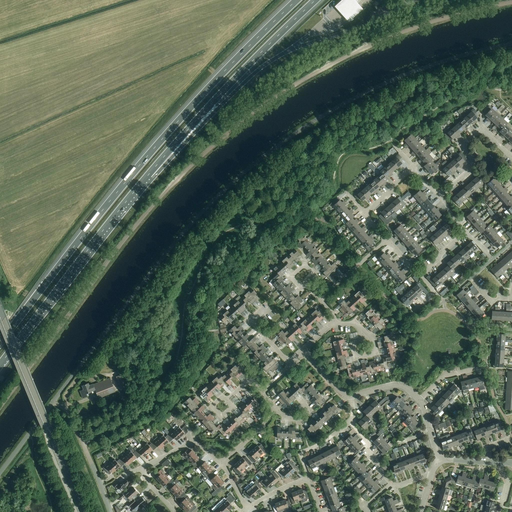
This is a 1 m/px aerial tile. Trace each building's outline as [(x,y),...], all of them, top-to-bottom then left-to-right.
[(354,0),(341,0),(335,7),(347,20),(348,22),(363,9),(354,0)] [(486,119),(488,120),(496,112),(489,106),(483,113),(485,115),(488,117),(486,119)] [(474,108),(467,114),(475,123),(476,122),(475,120),(477,118),(477,117),(479,115),(476,112),(477,112),(474,108)] [(491,120),(493,122),(500,116),(496,112),(488,120),(489,122),(491,120)] [(467,114),(463,118),(469,125),(471,123),(473,124),(475,123),(467,114)] [(493,130),(503,119),(505,117),(504,116),(502,118),(500,116),(493,122),(496,125),(494,126),(492,128),(493,130)] [(456,118),(459,121),(466,130),(468,129),(467,127),(469,125),(463,118),(461,120),(458,117),(456,118)] [(499,128),(501,130),(506,125),(508,123),(503,119),(493,130),(495,132),(498,129),(497,129),(499,128)] [(459,121),(455,125),(461,132),(463,130),(465,132),(466,130),(459,121)] [(455,125),(451,129),(458,137),(460,136),(458,134),(461,132),(455,125)] [(500,135),(502,137),(510,128),(506,125),(501,130),(499,131),(502,134),(500,135)] [(458,137),(451,129),(449,127),(447,129),(449,130),(444,134),(450,141),(452,139),(453,139),(455,137),(457,139),(458,137)] [(505,137),(507,139),(511,133),(511,130),(510,128),(502,137),(504,138),(505,137)] [(405,144),(406,146),(415,138),(411,134),(404,140),(406,143),(405,144)] [(409,146),(411,148),(418,142),(415,138),(406,146),(408,147),(409,146)] [(413,154),(422,146),(418,142),(411,148),(414,151),(412,152),(413,154)] [(416,154),(419,156),(426,150),(422,146),(413,154),(415,156),(416,154)] [(420,162),(429,154),(431,152),(428,149),(426,150),(419,156),(421,159),(419,160),(420,162)] [(461,152),(454,158),(462,167),(463,165),(462,163),(464,161),(467,159),(461,152)] [(398,154),(392,160),(399,169),(401,167),(399,165),(402,163),(399,160),(401,158),(398,154)] [(424,162),(426,164),(426,165),(431,160),(433,159),(429,154),(420,162),(422,164),(424,162)] [(452,160),(450,161),(456,168),(459,166),(460,168),(462,167),(454,158),(451,154),(449,156),(452,160)] [(392,160),(388,163),(394,170),(396,168),(398,170),(399,169),(392,160)] [(424,170),(426,172),(434,164),(431,160),(426,165),(426,164),(424,166),(426,169),(424,170)] [(443,162),(446,165),(454,174),(455,172),(454,170),(456,168),(450,161),(448,163),(445,160),(443,162)] [(434,164),(426,172),(427,173),(429,172),(431,174),(434,172),(435,173),(436,173),(437,172),(437,171),(436,170),(438,168),(436,166),(439,164),(439,163),(437,161),(434,164)] [(454,174),(446,165),(443,162),(441,164),(444,167),(442,169),(448,176),(451,173),(452,175),(454,174)] [(388,163),(384,167),(391,176),(393,174),(391,173),(394,170),(388,163)] [(379,171),(381,173),(381,172),(386,178),(386,177),(388,175),(390,177),(391,176),(384,167),(379,171)] [(381,172),(381,173),(377,176),(385,185),(386,183),(385,181),(388,179),(386,177),(386,178),(381,172)] [(377,176),(373,179),(379,186),(382,184),(383,186),(385,185),(377,176)] [(487,184),(490,188),(499,181),(498,179),(496,180),(494,178),(492,176),(487,180),(489,182),(487,184)] [(473,177),(471,179),(479,187),(483,184),(477,177),(474,179),(473,177)] [(373,179),(369,183),(377,192),(378,190),(377,189),(379,186),(373,179)] [(471,182),(469,184),(475,191),(479,187),(471,179),(469,180),(471,182)] [(501,182),(499,181),(490,188),(494,192),(501,186),(499,184),(501,182)] [(461,184),(463,186),(471,195),(475,191),(469,184),(466,186),(463,182),(461,184)] [(369,183),(365,187),(371,194),(373,191),(375,193),(377,192),(369,183)] [(463,189),(460,191),(467,198),(471,195),(463,186),(461,187),(463,189)] [(494,192),(498,196),(506,189),(505,187),(503,189),(501,186),(494,192)] [(365,187),(361,190),(368,199),(370,197),(369,196),(371,194),(365,187)] [(498,196),(501,200),(508,194),(506,192),(508,190),(506,189),(498,196)] [(368,199),(361,190),(354,196),(357,200),(360,197),(363,201),(365,199),(367,200),(368,199)] [(413,196),(416,201),(425,193),(424,191),(422,193),(420,190),(419,190),(415,195),(413,196)] [(456,192),(455,193),(463,202),(467,198),(460,191),(458,193),(456,192)] [(416,201),(420,205),(427,199),(425,196),(426,195),(425,193),(416,201)] [(463,202),(455,193),(453,194),(455,196),(452,198),(458,205),(463,202)] [(501,200),(505,204),(511,198),(511,195),(510,197),(508,194),(501,200)] [(393,199),(392,200),(399,209),(405,204),(403,201),(402,203),(398,198),(395,200),(393,199)] [(420,205),(423,209),(432,201),(431,199),(429,201),(427,199),(420,205)] [(330,204),(336,210),(345,203),(343,201),(342,202),(339,200),(336,203),(334,200),(330,204)] [(392,203),(389,205),(395,212),(399,209),(392,200),(390,201),(392,203)] [(423,209),(427,213),(434,207),(432,204),(435,202),(433,200),(432,201),(423,209)] [(336,210),(340,214),(347,208),(345,206),(346,204),(345,203),(336,210)] [(385,206),(384,207),(391,216),(395,212),(389,205),(387,207),(385,206)] [(391,216),(384,207),(382,209),(384,210),(381,213),(385,218),(387,220),(391,216)] [(427,213),(431,217),(439,209),(438,208),(436,209),(434,207),(427,213)] [(467,220),(468,222),(477,214),(473,210),(475,209),(473,207),(470,210),(472,212),(466,216),(468,219),(467,220)] [(340,214),(343,218),(352,211),(351,209),(349,211),(347,208),(340,214)] [(439,209),(431,217),(434,221),(441,215),(439,212),(441,211),(439,209)] [(343,218),(347,222),(352,218),(354,216),(352,214),(353,212),(352,211),(343,218)] [(471,222),(473,225),(480,219),(477,214),(468,222),(470,224),(471,222)] [(345,224),(349,228),(357,220),(356,219),(354,220),(352,218),(347,222),(345,224)] [(474,229),(475,230),(484,223),(480,219),(473,225),(476,227),(474,229)] [(349,228),(352,232),(359,226),(357,224),(359,222),(357,220),(349,228)] [(446,223),(441,227),(449,235),(451,234),(449,232),(452,230),(449,227),(450,225),(447,222),(446,223)] [(481,233),(483,231),(482,231),(488,227),(487,226),(484,223),(475,230),(477,232),(478,230),(481,233)] [(394,235),(396,236),(404,229),(400,224),(394,231),(396,233),(394,235)] [(483,235),(484,237),(493,229),(489,225),(487,226),(488,227),(482,231),(483,231),(485,234),(483,235)] [(352,232),(356,236),(364,229),(364,228),(363,227),(361,228),(359,226),(352,232)] [(441,227),(437,230),(443,237),(446,235),(447,237),(449,235),(441,227)] [(490,239),(497,233),(497,234),(498,232),(494,228),(493,229),(484,237),(486,238),(487,237),(490,239)] [(356,236),(359,240),(366,234),(364,232),(366,230),(364,229),(356,236)] [(399,236),(401,239),(408,233),(404,229),(396,236),(397,238),(399,236)] [(437,230),(433,234),(441,242),(443,241),(441,239),(443,237),(437,230)] [(297,243),(299,246),(307,239),(302,233),(297,238),(299,241),(297,243)] [(401,243),(403,244),(411,237),(408,233),(401,239),(403,241),(401,243)] [(490,243),(491,245),(500,237),(497,234),(497,233),(490,239),(492,242),(490,243)] [(359,240),(363,244),(372,237),(370,235),(368,237),(366,234),(359,240)] [(441,242),(433,234),(429,237),(435,244),(438,242),(439,244),(441,242)] [(372,237),(363,244),(369,251),(372,248),(376,245),(371,240),(373,238),(372,237)] [(406,244),(408,247),(415,241),(411,237),(403,244),(404,246),(406,244)] [(500,237),(491,245),(493,246),(495,245),(497,248),(500,245),(502,247),(506,244),(500,237)] [(304,246),(307,249),(312,244),(307,239),(299,246),(301,248),(304,246)] [(408,251),(410,252),(418,245),(415,241),(408,247),(410,249),(408,251)] [(467,242),(466,244),(473,252),(478,249),(471,242),(469,244),(467,242)] [(306,254),(307,255),(316,248),(312,244),(307,249),(309,252),(306,254)] [(466,247),(463,249),(469,256),(473,252),(466,244),(464,245),(466,247)] [(418,245),(410,252),(411,254),(413,253),(415,255),(422,249),(418,245)] [(311,259),(313,262),(321,255),(316,248),(307,255),(309,257),(311,254),(314,257),(311,259)] [(295,249),(289,254),(294,259),(297,262),(299,260),(297,257),(300,254),(295,249)] [(459,249),(458,251),(465,259),(469,256),(463,249),(461,251),(459,249)] [(457,254),(455,256),(461,263),(465,259),(458,251),(456,252),(457,254)] [(375,256),(381,263),(389,255),(388,254),(386,255),(384,253),(380,256),(378,253),(375,256)] [(289,254),(284,259),(292,267),(294,265),(291,262),(294,259),(289,254)] [(318,262),(321,265),(326,260),(321,255),(313,262),(316,264),(318,262)] [(381,263),(384,267),(391,261),(389,258),(391,257),(389,255),(381,263)] [(451,256),(449,258),(457,267),(461,263),(455,256),(453,258),(451,256)] [(447,263),(448,265),(449,265),(453,270),(457,267),(449,258),(448,259),(449,261),(447,263)] [(511,265),(505,258),(500,262),(507,269),(510,266),(511,267),(511,266),(511,265)] [(284,259),(279,264),(284,269),(287,266),(289,269),(292,267),(284,259)] [(323,273),(328,268),(331,265),(326,260),(321,265),(324,268),(321,270),(323,273)] [(384,267),(388,271),(396,263),(395,262),(393,263),(391,261),(384,267)] [(500,262),(495,266),(503,274),(504,273),(503,272),(507,269),(500,262)] [(331,265),(328,268),(335,275),(337,273),(335,270),(338,267),(334,263),(331,265)] [(388,271),(391,275),(398,269),(396,266),(398,265),(396,263),(388,271)] [(273,269),(278,274),(278,273),(281,276),(283,274),(281,272),(284,269),(279,264),(273,269)] [(445,265),(443,267),(450,275),(452,278),(457,274),(453,270),(449,265),(448,265),(446,267),(445,265)] [(503,274),(495,266),(491,270),(497,277),(500,274),(501,276),(503,274)] [(443,270),(440,272),(446,279),(450,275),(443,267),(441,268),(443,270)] [(328,268),(323,273),(327,277),(330,274),(332,277),(335,275),(328,268)] [(391,275),(395,279),(403,271),(402,270),(400,271),(398,269),(391,275)] [(403,271),(395,279),(398,283),(400,282),(401,283),(405,279),(404,278),(405,277),(403,275),(405,273),(403,271)] [(436,272),(435,274),(442,283),(446,279),(440,272),(438,274),(436,272)] [(273,284),(278,289),(283,284),(280,281),(283,279),(281,276),(278,273),(278,274),(272,279),(274,282),(273,284)] [(442,283),(435,274),(433,275),(435,277),(432,279),(429,275),(426,277),(436,288),(442,283)] [(419,281),(412,287),(420,296),(421,295),(420,293),(422,290),(419,287),(422,285),(419,281)] [(278,289),(282,294),(291,287),(288,285),(286,287),(283,284),(278,289)] [(282,294),(287,300),(293,295),(290,292),(293,290),(291,287),(282,294)] [(412,287),(408,291),(414,298),(417,296),(418,297),(420,296),(412,287)] [(252,288),(246,293),(254,301),(256,299),(254,296),(257,293),(252,288)] [(362,288),(357,293),(364,301),(366,299),(364,296),(367,293),(362,288)] [(458,296),(460,299),(469,291),(468,289),(465,292),(463,289),(455,296),(457,298),(458,296)] [(412,303),(404,294),(402,291),(399,294),(402,296),(400,298),(406,305),(408,303),(410,305),(412,303)] [(408,291),(404,294),(412,303),(413,302),(412,300),(414,298),(408,291)] [(461,302),(462,304),(470,297),(468,295),(471,292),(470,291),(469,291),(460,299),(462,301),(461,302)] [(246,293),(241,298),(246,303),(249,301),(251,303),(254,301),(246,293)] [(357,293),(351,298),(356,303),(359,300),(362,303),(364,301),(357,293)] [(287,300),(292,305),(300,298),(298,295),(295,298),(293,295),(287,300)] [(465,305),(467,307),(476,299),(475,297),(472,300),(470,297),(462,304),(464,306),(465,305)] [(241,298),(236,303),(243,311),(246,309),(243,306),(246,303),(241,298)] [(300,298),(292,305),(297,311),(302,306),(300,303),(302,300),(300,298)] [(351,298),(346,303),(348,305),(353,311),(356,308),(353,306),(356,303),(351,298)] [(468,311),(469,312),(477,306),(475,303),(478,301),(476,299),(467,307),(469,309),(468,311)] [(339,309),(341,312),(348,305),(346,303),(344,300),(339,304),(342,307),(339,309)] [(236,303),(230,308),(235,313),(238,310),(241,313),(243,311),(236,303)] [(348,305),(341,312),(344,314),(346,312),(349,315),(353,311),(348,305)] [(472,313),(474,315),(484,307),(482,305),(479,308),(477,306),(469,312),(471,314),(472,313)] [(319,307),(313,312),(321,320),(323,318),(321,315),(324,312),(319,307)] [(484,307),(474,315),(476,317),(475,319),(477,320),(482,316),(483,318),(486,316),(482,311),(485,309),(484,307)] [(230,308),(225,312),(232,320),(235,318),(232,315),(235,313),(230,308)] [(367,317),(369,320),(375,314),(371,308),(365,313),(368,316),(367,317)] [(232,320),(225,312),(220,317),(224,323),(227,320),(230,323),(232,320)] [(313,312),(308,317),(313,322),(316,319),(318,322),(321,320),(313,312)] [(372,321),(375,324),(380,319),(375,314),(369,320),(371,322),(372,321)] [(308,317),(303,321),(310,329),(313,327),(310,324),(313,322),(308,317)] [(375,324),(374,325),(376,327),(377,327),(380,330),(385,325),(380,319),(375,324)] [(303,321),(297,326),(302,331),(305,329),(308,332),(310,329),(303,321)] [(295,323),(290,328),(294,334),(297,331),(300,334),(302,331),(297,326),(295,323)] [(229,330),(234,336),(242,328),(240,326),(237,328),(234,325),(229,330)] [(234,336),(239,341),(244,336),(241,333),(244,331),(242,328),(234,336)] [(290,328),(284,333),(287,336),(292,341),(294,339),(292,336),(294,334),(290,328)] [(277,340),(280,342),(287,336),(284,333),(282,330),(277,334),(280,337),(277,340)] [(244,346),(246,344),(249,342),(249,341),(246,339),(249,336),(247,334),(244,336),(239,341),(244,346)] [(377,342),(378,345),(392,342),(390,334),(384,336),(385,340),(377,342)] [(246,344),(251,349),(257,344),(254,341),(257,339),(254,336),(249,341),(249,342),(246,344)] [(287,336),(280,342),(282,345),(285,342),(287,345),(292,341),(287,336)] [(333,342),(335,349),(342,347),(341,343),(344,342),(344,339),(333,342)] [(386,347),(387,350),(394,348),(392,342),(378,345),(379,348),(386,347)] [(251,349),(256,354),(264,347),(262,345),(259,347),(257,344),(251,349)] [(256,354),(261,360),(266,355),(264,352),(266,350),(264,347),(256,354)] [(335,349),(337,356),(347,353),(346,350),(343,351),(342,347),(335,349)] [(384,355),(385,358),(396,355),(394,348),(387,350),(388,354),(384,355)] [(337,356),(338,363),(345,361),(344,357),(348,356),(347,353),(337,356)] [(261,360),(266,365),(268,363),(274,358),(272,355),(269,358),(266,355),(261,360)] [(383,362),(379,363),(381,370),(388,369),(387,362),(395,360),(394,356),(396,356),(396,355),(385,358),(382,359),(383,362)] [(274,358),(268,363),(275,370),(277,368),(275,365),(278,362),(274,358)] [(340,370),(347,368),(351,367),(350,364),(346,365),(345,361),(338,363),(340,370)] [(375,361),(371,362),(374,372),(381,370),(379,363),(376,364),(375,361)] [(238,362),(233,367),(240,375),(242,373),(240,370),(243,368),(238,362)] [(369,366),(366,367),(367,374),(374,372),(371,362),(368,362),(369,366)] [(266,365),(263,368),(267,372),(270,369),(272,372),(275,370),(268,363),(266,365)] [(362,368),(358,369),(360,376),(367,374),(366,367),(365,363),(361,364),(362,368)] [(347,368),(349,377),(353,376),(353,378),(360,376),(358,369),(355,370),(354,366),(351,367),(347,368)] [(233,367),(227,372),(232,377),(235,375),(238,378),(240,375),(233,367)] [(116,376),(121,389),(132,385),(127,372),(116,376)] [(227,372),(222,377),(224,379),(229,385),(232,383),(229,380),(232,377),(227,372)] [(220,374),(214,379),(222,387),(224,385),(221,382),(224,379),(222,377),(220,374)] [(478,375),(476,375),(479,387),(484,385),(483,382),(482,377),(482,376),(478,377),(478,375)] [(80,391),(83,398),(87,396),(86,394),(92,391),(91,390),(95,389),(98,398),(115,391),(110,378),(93,384),(90,386),(88,383),(82,385),(84,389),(80,391)] [(469,392),(468,389),(465,378),(463,379),(464,381),(460,382),(463,391),(464,393),(469,392)] [(467,378),(465,378),(468,389),(473,388),(471,379),(468,380),(467,378)] [(214,379),(209,384),(214,389),(216,386),(219,389),(222,387),(214,379)] [(301,394),(303,392),(303,391),(300,388),(301,388),(296,383),(290,388),(295,393),(298,391),(301,394)] [(308,391),(311,394),(316,389),(311,384),(309,385),(307,383),(301,388),(300,388),(303,391),(303,392),(305,394),(308,391)] [(209,384),(204,389),(211,397),(213,394),(211,392),(214,389),(209,384)] [(447,385),(448,387),(457,395),(461,391),(454,384),(451,387),(448,384),(447,385)] [(448,390),(446,392),(453,399),(457,395),(448,387),(447,388),(448,390)] [(292,396),(295,393),(290,388),(285,393),(288,396),(293,401),(295,399),(292,396)] [(211,397),(204,389),(198,393),(203,399),(206,396),(208,399),(211,397)] [(310,400),(313,402),(321,395),(316,389),(311,394),(313,397),(310,400)] [(278,400),(280,402),(288,396),(285,393),(283,390),(278,394),(281,397),(278,400)] [(442,393),(441,395),(449,403),(453,399),(446,392),(444,395),(442,393)] [(321,395),(313,402),(315,405),(318,402),(320,405),(326,400),(321,395)] [(441,398),(439,400),(445,406),(449,403),(441,395),(439,396),(441,398)] [(288,405),(293,401),(288,396),(280,402),(283,405),(286,402),(288,405)] [(389,402),(395,407),(403,399),(401,397),(399,399),(397,396),(394,399),(391,397),(386,397),(387,402),(389,402)] [(184,402),(189,407),(197,400),(195,398),(192,400),(190,397),(184,402)] [(378,411),(387,402),(386,397),(378,403),(375,400),(373,403),(371,401),(370,402),(378,411)] [(245,400),(248,403),(253,408),(258,403),(253,398),(250,400),(248,398),(247,398),(245,400)] [(395,407),(399,411),(405,404),(403,402),(404,400),(403,399),(395,407)] [(189,407),(194,413),(199,408),(197,405),(200,403),(197,400),(189,407)] [(435,401),(433,402),(442,410),(445,406),(439,400),(437,402),(435,401)] [(433,402),(432,401),(430,403),(431,404),(432,404),(434,405),(431,408),(434,411),(432,413),(436,417),(442,410),(433,402)] [(240,405),(242,407),(243,407),(247,413),(248,413),(253,408),(248,403),(245,405),(242,402),(240,405)] [(373,415),(378,411),(370,402),(368,404),(370,405),(367,408),(373,415)] [(326,407),(329,409),(333,415),(339,410),(334,404),(331,407),(329,404),(326,407)] [(399,411),(402,415),(410,406),(409,405),(407,406),(405,404),(399,411)] [(194,413),(199,418),(204,413),(202,410),(204,408),(202,405),(199,408),(194,413)] [(402,415),(406,418),(410,415),(413,412),(411,409),(412,408),(410,406),(402,415)] [(243,412),(240,415),(245,420),(250,415),(248,413),(247,413),(243,407),(242,407),(240,410),(243,412)] [(369,418),(373,415),(367,408),(365,410),(363,408),(362,409),(361,410),(366,415),(369,418)] [(323,409),(321,411),(328,419),(333,415),(329,409),(326,412),(323,409)] [(321,416),(318,419),(323,424),(328,419),(321,411),(318,414),(321,416)] [(199,418),(204,423),(212,416),(210,414),(207,416),(204,413),(199,418)] [(234,415),(232,417),(239,425),(245,420),(240,415),(237,418),(234,415)] [(373,422),(369,418),(366,415),(364,417),(362,415),(361,417),(369,425),(373,422)] [(403,422),(407,425),(415,417),(413,416),(412,417),(410,415),(406,418),(403,422)] [(204,423),(209,429),(210,427),(214,424),(211,421),(214,419),(212,416),(204,423)] [(232,422),(229,425),(234,430),(239,425),(232,417),(229,419),(232,422)] [(364,429),(369,425),(361,417),(359,418),(361,420),(358,422),(364,429)] [(415,417),(407,425),(413,432),(417,428),(419,426),(416,424),(417,423),(415,420),(417,419),(415,417)] [(313,419),(310,421),(317,429),(323,424),(318,419),(315,422),(313,419)] [(499,420),(494,422),(498,433),(500,432),(499,430),(502,429),(499,420)] [(317,429),(310,421),(308,423),(310,426),(307,429),(312,434),(317,429)] [(494,422),(489,424),(492,433),(495,432),(496,434),(498,433),(494,422)] [(213,434),(219,430),(218,430),(221,427),(219,424),(216,427),(214,424),(210,427),(209,429),(213,434)] [(489,424),(484,426),(488,437),(490,436),(489,434),(492,433),(489,424)] [(218,430),(219,430),(219,431),(221,432),(224,436),(227,434),(229,435),(234,430),(229,425),(226,427),(224,425),(221,427),(218,430)] [(179,426),(175,430),(181,437),(185,433),(185,434),(188,432),(183,427),(181,429),(179,426)] [(484,426),(479,428),(482,437),(485,435),(486,438),(488,437),(484,426)] [(482,437),(479,428),(473,430),(477,441),(480,440),(479,438),(482,437)] [(471,429),(465,431),(470,442),(472,441),(471,439),(474,437),(471,429)] [(170,433),(167,435),(172,440),(174,438),(177,440),(181,437),(175,430),(171,434),(170,433)] [(375,447),(384,440),(380,436),(383,433),(380,430),(379,432),(374,437),(376,439),(373,442),(375,444),(374,446),(375,447)] [(465,431),(460,433),(464,441),(467,440),(468,442),(470,442),(465,431)] [(342,439),(347,445),(356,437),(355,436),(353,437),(350,435),(348,433),(342,439)] [(460,433),(455,435),(459,445),(461,445),(461,443),(464,441),(460,433)] [(163,434),(158,438),(164,445),(169,441),(169,442),(172,440),(167,435),(165,437),(163,434)] [(455,435),(450,437),(454,445),(457,444),(457,446),(459,445),(455,435)] [(153,441),(151,443),(156,448),(158,446),(160,449),(164,445),(158,438),(157,437),(153,441)] [(347,445),(351,449),(358,443),(356,441),(357,439),(356,437),(347,445)] [(450,437),(445,438),(449,449),(451,449),(451,446),(454,445),(450,437)] [(449,449),(445,438),(440,440),(441,443),(442,445),(443,449),(447,448),(447,450),(449,449)] [(378,447),(380,450),(387,444),(384,440),(375,447),(376,449),(378,447)] [(146,442),(142,446),(148,453),(152,449),(153,450),(156,448),(151,443),(149,445),(146,442)] [(391,448),(393,446),(389,442),(387,444),(380,450),(382,452),(381,454),(382,456),(391,448)] [(358,443),(351,449),(355,453),(363,446),(362,444),(360,445),(358,443)] [(257,445),(253,449),(260,456),(264,453),(265,453),(267,451),(261,444),(259,447),(257,445)] [(135,451),(139,456),(142,454),(144,457),(148,453),(142,446),(141,445),(138,448),(138,449),(137,449),(135,451)] [(333,445),(331,446),(336,457),(341,454),(337,446),(334,447),(333,445)] [(330,449),(327,451),(331,459),(336,457),(331,446),(329,447),(330,449)] [(260,456),(253,449),(249,453),(250,454),(248,456),(254,463),(257,461),(256,460),(260,456)] [(185,456),(188,460),(195,454),(191,450),(189,452),(187,450),(182,455),(184,457),(185,456)] [(323,450),(321,451),(327,462),(331,459),(327,451),(324,452),(323,450)] [(130,451),(126,454),(132,461),(136,457),(137,458),(139,456),(135,451),(133,453),(130,451)] [(320,454),(318,456),(322,464),(327,462),(321,451),(319,452),(320,454)] [(425,451),(417,455),(421,465),(423,465),(423,462),(426,461),(424,457),(427,456),(425,451)] [(121,457),(119,459),(123,464),(126,462),(128,465),(132,461),(126,454),(122,458),(121,457)] [(188,460),(194,466),(200,461),(198,459),(199,458),(195,454),(188,460)] [(313,455),(312,456),(317,466),(322,464),(318,456),(315,457),(314,455),(313,455)] [(417,455),(412,456),(415,465),(418,464),(419,466),(421,465),(417,455)] [(317,466),(312,456),(310,457),(311,459),(308,461),(308,462),(305,463),(307,466),(310,465),(312,469),(317,466)] [(348,464),(352,468),(359,462),(357,459),(359,458),(357,456),(348,464)] [(412,456),(407,458),(411,469),(413,468),(412,466),(415,465),(412,456)] [(242,457),(238,461),(245,469),(249,465),(250,466),(252,464),(246,457),(244,459),(242,457)] [(407,458),(402,460),(405,469),(408,468),(409,470),(411,469),(407,458)] [(114,459),(110,462),(116,469),(118,467),(119,468),(123,464),(119,459),(117,461),(114,459)] [(294,469),(296,467),(290,460),(288,462),(287,461),(283,465),(284,467),(291,474),(295,470),(294,469)] [(402,460),(397,462),(401,473),(403,472),(402,470),(405,469),(402,460)] [(198,468),(201,472),(208,465),(205,462),(202,464),(200,461),(194,466),(194,467),(195,466),(197,469),(198,468)] [(245,469),(238,461),(234,465),(235,466),(233,468),(239,475),(242,473),(241,472),(245,469)] [(116,469),(110,462),(106,466),(105,465),(103,467),(109,474),(110,474),(112,472),(112,473),(116,469)] [(352,468),(356,472),(364,464),(363,462),(361,464),(359,462),(352,468)] [(401,473),(397,462),(389,465),(390,470),(393,469),(395,473),(398,472),(399,474),(401,473)] [(356,472),(359,475),(359,476),(365,471),(367,470),(364,467),(366,466),(364,464),(356,472)] [(202,479),(204,481),(213,473),(211,471),(212,470),(208,465),(201,472),(202,472),(201,473),(204,476),(202,479)] [(291,474),(284,467),(280,470),(279,470),(277,472),(283,478),(286,476),(287,478),(291,474)] [(156,478),(159,482),(166,476),(163,472),(164,471),(161,469),(154,475),(156,478)] [(271,473),(267,477),(274,484),(278,480),(277,479),(279,477),(273,470),(271,472),(271,473)] [(358,477),(361,481),(370,473),(368,472),(367,474),(365,471),(359,476),(359,475),(358,477)] [(457,479),(450,477),(451,482),(461,485),(465,473),(463,472),(461,476),(458,475),(457,479)] [(210,481),(213,485),(220,478),(216,474),(215,475),(213,473),(204,481),(208,478),(211,480),(210,481)] [(361,481),(365,485),(372,479),(370,477),(371,475),(370,473),(361,481)] [(480,478),(479,482),(478,486),(478,487),(483,488),(486,476),(484,475),(483,479),(480,478)] [(166,484),(168,486),(173,482),(173,481),(171,479),(170,480),(166,476),(159,482),(163,486),(166,484)] [(321,486),(331,482),(335,481),(333,476),(321,480),(322,484),(320,484),(321,486)] [(472,479),(469,478),(466,487),(471,488),(475,476),(473,476),(472,479)] [(274,484),(267,477),(263,480),(262,480),(260,482),(266,488),(268,486),(270,488),(274,484)] [(220,478),(213,485),(212,486),(215,490),(216,490),(218,492),(223,487),(221,485),(224,483),(220,478)] [(494,482),(490,481),(488,490),(493,491),(497,479),(495,478),(494,482)] [(171,491),(173,493),(180,487),(177,484),(177,483),(177,481),(177,479),(176,479),(173,481),(173,482),(168,486),(165,489),(168,491),(168,492),(169,492),(170,492),(171,491)] [(365,485),(369,489),(377,482),(376,480),(374,482),(372,479),(365,485)] [(121,491),(129,484),(128,483),(128,482),(127,480),(126,480),(126,481),(125,480),(121,483),(119,481),(114,485),(118,490),(117,490),(119,493),(120,493),(121,491)] [(254,483),(250,487),(257,494),(261,490),(260,489),(262,487),(256,480),(254,482),(254,483)] [(437,489),(436,491),(448,495),(450,489),(447,488),(448,484),(444,480),(441,490),(437,489)] [(324,488),(325,491),(333,487),(331,482),(321,486),(321,488),(324,488)] [(377,482),(369,489),(372,493),(379,487),(377,485),(379,483),(377,482)] [(127,496),(124,498),(122,500),(124,501),(125,500),(127,502),(129,501),(130,502),(134,499),(137,497),(135,495),(138,493),(133,487),(125,494),(127,496)] [(175,499),(177,501),(186,494),(180,487),(173,493),(177,497),(175,499)] [(257,494),(250,487),(246,490),(245,490),(243,492),(249,499),(251,496),(253,498),(257,494)] [(324,494),(324,497),(335,492),(333,487),(325,491),(326,494),(324,494)] [(302,489),(297,491),(300,500),(305,498),(306,499),(309,498),(305,489),(303,491),(302,489)] [(300,500),(297,491),(291,493),(292,494),(289,496),(292,504),(295,503),(295,502),(300,500)] [(439,494),(438,497),(447,500),(448,495),(436,491),(435,493),(439,494)] [(226,500),(222,503),(228,510),(233,506),(230,503),(236,499),(230,492),(227,495),(228,496),(226,499),(226,500)] [(327,498),(329,501),(337,497),(335,492),(324,497),(325,499),(327,498)] [(179,504),(183,508),(192,500),(188,496),(187,497),(185,494),(186,494),(177,501),(180,499),(182,501),(179,504)] [(384,500),(386,505),(397,501),(397,499),(393,500),(392,497),(387,499),(386,496),(379,499),(380,502),(384,500)] [(143,504),(146,501),(145,501),(146,500),(146,499),(144,497),(143,497),(142,497),(136,502),(134,499),(128,505),(129,507),(131,505),(134,508),(132,510),(132,511),(134,511),(136,511),(136,510),(139,508),(140,509),(141,509),(144,507),(144,506),(143,504)] [(328,505),(328,507),(339,502),(337,497),(329,501),(330,504),(328,505)] [(285,499),(280,501),(283,511),(289,509),(289,510),(292,509),(289,500),(286,501),(285,499)] [(192,500),(183,508),(187,511),(188,511),(191,511),(197,507),(194,505),(195,504),(192,500)] [(486,500),(485,506),(500,510),(501,507),(494,506),(495,502),(486,500)] [(279,511),(283,511),(280,501),(275,503),(275,505),(273,506),(274,511),(279,511)] [(386,505),(388,511),(396,507),(394,504),(398,503),(398,501),(397,501),(386,505)] [(445,505),(433,501),(432,503),(436,505),(435,508),(443,511),(445,505)] [(333,511),(335,510),(341,508),(341,507),(339,502),(328,507),(329,509),(331,508),(333,511)] [(216,509),(217,510),(218,511),(226,511),(228,510),(222,503),(216,509)]
